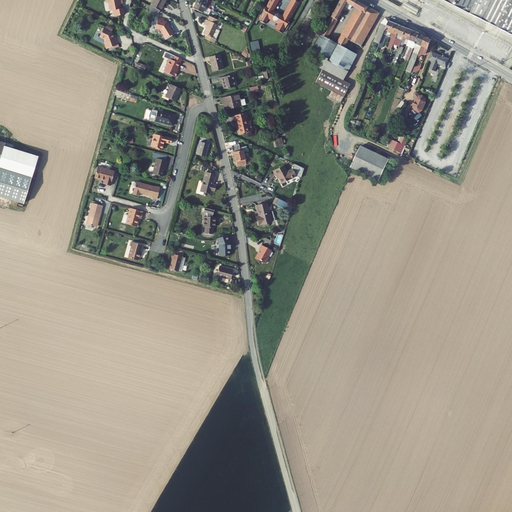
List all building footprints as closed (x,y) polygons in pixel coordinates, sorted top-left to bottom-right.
[(115,16),(124,14),(123,8),(120,8),(119,4),(121,3),(120,0),(105,0),(109,2),(110,11),(113,10),(115,16)] [(165,0),(153,0),(150,6),(160,11),(165,0)] [(213,0),(212,0),(195,0),(195,3),(219,14),(220,11),(215,8),(215,9),(212,8),(210,8),(211,6),(211,5),(213,0)] [(269,0),(266,6),(265,6),(260,14),(261,14),(258,20),(265,24),(268,19),(277,24),(274,29),(281,33),(284,27),(285,28),(289,20),(289,19),(298,3),(293,0),(290,0),(282,15),(273,10),(278,0),(269,0)] [(314,0),(298,30),(305,33),(323,0),(314,0)] [(339,0),(320,34),(320,35),(326,38),(344,6),(346,3),(351,5),(352,6),(354,0),(339,0)] [(357,9),(360,3),(355,0),(354,0),(352,6),(357,9)] [(511,0),(442,0),(499,28),(511,34),(511,0)] [(220,14),(219,14),(195,3),(192,8),(202,13),(203,9),(205,11),(208,12),(208,11),(219,16),(220,14)] [(360,3),(357,9),(337,44),(336,45),(342,48),(347,39),(355,43),(367,22),(360,19),(367,7),(360,3)] [(379,13),(367,7),(360,19),(367,22),(355,43),(361,46),(379,13)] [(212,38),(218,25),(217,24),(219,20),(210,16),(208,20),(207,20),(204,25),(207,26),(204,34),(207,35),(205,39),(214,43),(216,39),(212,38)] [(165,19),(158,17),(155,29),(160,30),(165,38),(166,38),(170,36),(169,35),(172,34),(172,32),(166,22),(164,21),(165,19)] [(380,43),(387,25),(381,22),(374,41),(380,43)] [(389,37),(394,24),(388,22),(387,25),(380,43),(378,47),(380,48),(381,48),(386,36),(389,37)] [(396,38),(400,26),(394,24),(389,37),(392,39),(388,48),(391,50),(395,40),(396,38)] [(406,29),(400,26),(396,38),(402,40),(406,29)] [(114,38),(112,32),(112,29),(104,27),(103,30),(101,29),(99,38),(104,40),(106,42),(105,42),(104,44),(105,46),(107,47),(107,49),(114,46),(114,48),(119,46),(116,37),(114,38)] [(407,45),(412,31),(406,29),(402,40),(401,42),(400,45),(399,46),(395,56),(398,57),(400,54),(401,54),(403,48),(402,47),(403,43),(407,45)] [(414,48),(419,34),(412,31),(407,45),(407,46),(411,48),(406,61),(408,62),(412,52),(414,48)] [(413,67),(426,37),(419,34),(414,48),(417,50),(416,53),(414,53),(406,71),(411,73),(413,67)] [(336,45),(337,44),(326,38),(320,35),(312,49),(321,54),(319,58),(315,68),(322,71),(342,81),(346,68),(353,54),(342,48),(336,45)] [(432,40),(426,37),(413,67),(417,69),(419,65),(418,65),(420,60),(419,58),(422,52),(426,54),(432,40)] [(449,59),(431,52),(428,60),(433,62),(430,69),(435,71),(438,64),(442,66),(441,68),(445,70),(449,59)] [(219,54),(209,57),(213,71),(223,68),(219,54)] [(178,69),(182,59),(174,55),(172,60),(169,58),(166,64),(167,66),(164,71),(175,77),(178,72),(176,71),(177,69),(178,69)] [(134,68),(144,72),(147,67),(137,62),(134,68)] [(315,85),(331,93),(343,99),(349,84),(342,81),(322,71),(315,85)] [(223,89),(233,87),(231,79),(233,78),(232,74),(218,78),(219,82),(221,81),(223,89)] [(168,83),(163,95),(172,100),(178,88),(168,83)] [(343,99),(331,93),(329,99),(340,104),(343,99)] [(238,94),(220,98),(221,103),(224,103),(225,110),(241,106),(238,94)] [(423,96),(419,95),(417,98),(414,106),(416,108),(419,110),(423,109),(426,102),(426,98),(423,96)] [(155,111),(153,112),(151,118),(154,121),(174,126),(176,116),(155,111)] [(247,118),(246,113),(233,116),(234,120),(236,120),(239,134),(249,131),(246,118),(247,118)] [(173,138),(155,133),(151,147),(162,150),(164,142),(171,144),(173,138)] [(391,141),(388,149),(403,155),(408,140),(401,137),(399,143),(391,141)] [(283,145),(281,138),(272,140),(274,147),(283,145)] [(6,143),(0,141),(0,209),(22,216),(40,157),(6,146),(6,143)] [(196,157),(206,159),(209,146),(199,143),(196,157)] [(246,149),(244,143),(232,146),(236,167),(246,165),(243,150),(246,149)] [(389,160),(361,146),(350,167),(379,181),(389,160)] [(167,162),(157,160),(153,175),(163,178),(167,162)] [(278,178),(281,183),(296,176),(301,178),(304,168),(295,164),(292,169),(287,172),(283,165),(273,170),(276,175),(277,174),(278,178)] [(105,180),(104,184),(112,186),(116,171),(100,167),(97,178),(105,180)] [(199,190),(210,193),(211,190),(216,191),(218,186),(213,184),(216,174),(205,171),(199,190)] [(157,202),(160,189),(157,188),(157,189),(136,184),(133,196),(139,198),(140,195),(153,198),(152,200),(157,202)] [(292,206),(275,198),(273,203),(290,212),(292,206)] [(103,205),(92,202),(86,224),(97,227),(103,205)] [(267,203),(256,206),(258,215),(256,216),(259,225),(274,221),(272,211),(269,212),(267,203)] [(211,210),(202,207),(201,211),(203,212),(203,217),(202,217),(201,227),(203,227),(203,234),(212,234),(212,228),(214,228),(214,217),(211,217),(211,210)] [(143,211),(130,208),(125,224),(136,227),(139,219),(141,219),(143,211)] [(230,245),(230,242),(227,235),(217,239),(219,244),(220,256),(230,256),(230,249),(230,245)] [(264,237),(259,238),(279,248),(280,245),(264,237)] [(144,246),(131,242),(130,247),(132,248),(129,258),(138,261),(140,253),(142,254),(144,246)] [(271,251),(261,246),(259,250),(260,251),(256,259),(266,264),(269,258),(268,257),(271,251)] [(182,257),(173,254),(171,258),(172,259),(169,270),(177,272),(180,261),(181,261),(182,257)] [(234,271),(219,267),(218,272),(215,271),(213,276),(216,276),(216,277),(231,282),(234,271)]
